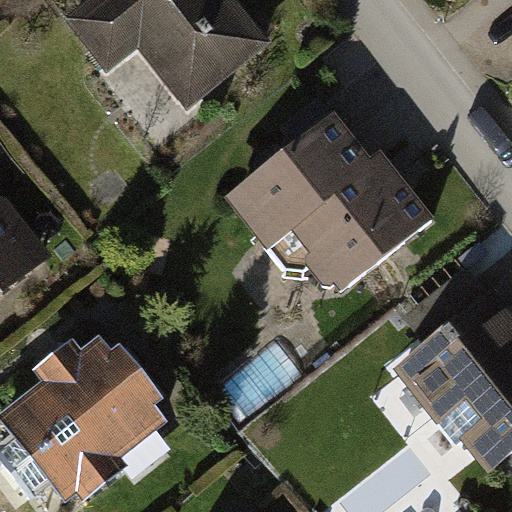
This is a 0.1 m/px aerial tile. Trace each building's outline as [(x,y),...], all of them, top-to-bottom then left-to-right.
[(218,0),(108,0),(63,36),(104,87),(134,64),(178,119),(261,53),(218,0)] [(224,214),(267,264),(286,247),(365,180),(322,130),(224,214)] [(374,172),(365,180),(286,247),(339,309),(427,234),(374,172)] [(0,312),(47,276),(0,215),(0,312)] [(457,437),(488,476),(494,476),(511,460),(511,304),(498,287),(439,335),(403,365),(394,370),(437,424),(466,401),(480,419),(457,437)] [(99,353),(0,429),(0,441),(54,511),(57,511),(160,432),(99,353)]
